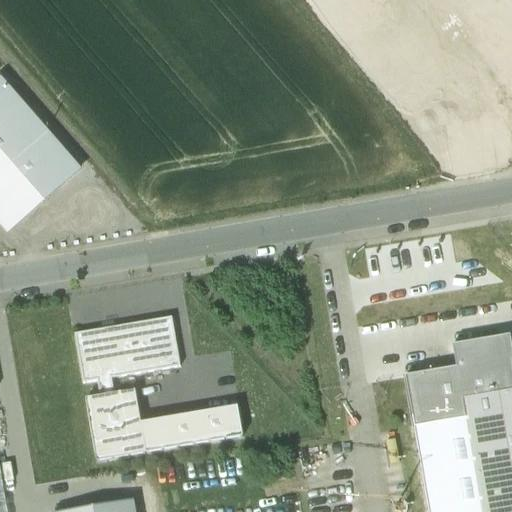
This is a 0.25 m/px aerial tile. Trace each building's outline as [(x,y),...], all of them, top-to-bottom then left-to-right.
[(79,173),(0,82),(0,227),(7,235),(79,173)] [(100,399),(114,397),(111,381),(180,369),(171,320),(75,337),(83,386),(97,383),(100,399)] [(511,511),(511,392),(461,402),(480,511),(511,511)] [(114,397),(100,399),(86,402),(96,464),(145,456),(140,426),(135,393),(114,397)] [(140,426),(145,456),(243,440),(238,410),(140,426)]
